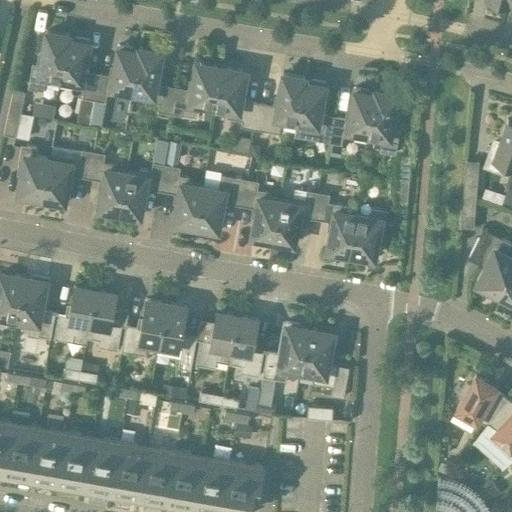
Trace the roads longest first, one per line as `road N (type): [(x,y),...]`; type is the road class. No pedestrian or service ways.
road 1 (residential): [(376,298),(0,229)]
road 2 (residential): [(75,0),(382,53)]
road 3 (residential): [(360,511),(376,298)]
road 4 (residential): [(511,349),(461,322),(376,298)]
road 5 (residential): [(382,53),(511,82)]
road 6 (residential): [(511,44),(389,15)]
